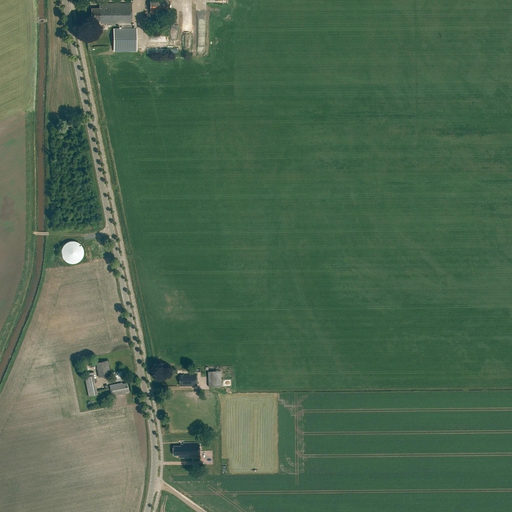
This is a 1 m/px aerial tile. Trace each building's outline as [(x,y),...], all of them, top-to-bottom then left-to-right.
[(168,0),(150,0),(150,15),(168,15),(168,0)] [(121,25),(132,25),(132,4),(99,4),(99,8),(92,8),(92,21),(99,21),(99,24),(106,24),(106,25),(121,25)] [(137,50),(137,29),(132,29),(132,25),(121,25),(121,29),(114,29),(114,51),(137,50)] [(68,243),(66,244),(65,245),(64,246),(63,247),(63,249),(62,250),(62,252),(62,253),(63,255),(63,256),(64,257),(65,259),(66,260),(67,260),(69,261),(70,261),(72,262),(73,261),(75,261),(76,261),(77,260),(78,259),(79,258),(80,257),(81,255),(81,254),(81,252),(81,251),(81,249),(80,248),(80,247),(79,245),(78,244),(76,244),(75,243),(74,243),(72,242),(71,242),(69,243),(68,243)] [(108,361),(96,363),(99,378),(111,375),(108,361)] [(209,387),(222,387),(221,371),(209,371),(209,387)] [(182,386),(197,386),(197,374),(180,375),(180,384),(182,384),(182,386)] [(98,395),(94,375),(85,377),(89,397),(98,395)] [(112,395),(128,392),(127,384),(120,385),(120,383),(110,385),(112,395)] [(180,458),(201,457),(200,442),(184,443),(184,444),(181,444),(181,445),(173,446),(174,455),(180,455),(180,458)]
